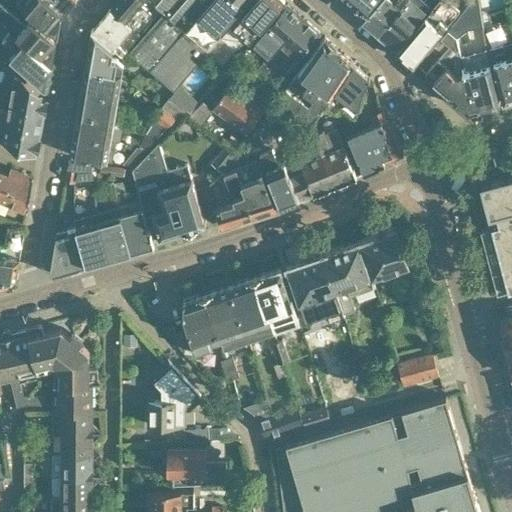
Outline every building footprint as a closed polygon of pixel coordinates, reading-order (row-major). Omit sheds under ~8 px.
[(60,17),(63,14),(46,0),(29,0),(22,8),(57,37),(58,37),(60,19),(61,18),(60,17)] [(75,0),(46,0),(63,14),(75,0)] [(142,3),(144,0),(117,0),(110,8),(131,27),(132,26),(137,31),(153,13),(142,3)] [(210,0),(160,0),(156,5),(164,12),(130,51),(150,70),(210,0)] [(210,0),(150,70),(174,90),(221,38),(231,26),(253,0),(210,0)] [(253,0),(231,26),(221,38),(235,50),(245,38),(249,42),(285,1),(284,0),(253,0)] [(349,0),(351,1),(351,2),(360,10),(368,16),(380,0),(349,0)] [(402,6),(401,5),(396,1),(396,0),(380,0),(368,16),(364,20),(379,33),(402,6)] [(431,5),(424,0),(405,0),(401,5),(402,6),(379,33),(395,47),(431,5)] [(449,0),(439,0),(398,49),(414,63),(460,9),(449,0)] [(57,41),(31,18),(26,24),(0,2),(0,17),(53,64),(57,41)] [(270,57),(305,18),(288,3),(253,43),(270,57)] [(97,24),(91,31),(112,49),(131,27),(110,8),(97,24)] [(476,36),(475,28),(484,26),(481,9),(463,12),(451,26),(457,31),(465,38),(476,36)] [(53,64),(0,17),(0,33),(17,48),(11,55),(46,88),(48,89),(53,64)] [(297,58),(320,32),(305,18),(270,57),(279,66),(291,52),(297,58)] [(460,58),(462,57),(458,37),(449,29),(427,54),(436,61),(426,73),(468,109),(480,106),(475,90),(471,91),(466,73),(464,74),(460,58)] [(90,39),(85,67),(122,74),(124,64),(118,58),(112,57),(113,49),(112,49),(91,31),(90,39)] [(286,90),(278,102),(301,119),(311,126),(313,122),(319,113),(324,106),(354,61),(325,36),(292,82),(316,99),(310,107),(286,90)] [(511,97),(511,41),(490,48),(504,100),(511,97)] [(118,44),(114,49),(123,56),(126,52),(118,44)] [(486,51),(462,57),(460,58),(464,74),(466,73),(471,91),(475,90),(480,106),(500,101),(486,51)] [(364,87),(371,76),(354,61),(324,106),(334,111),(335,111),(342,104),(356,116),(359,108),(364,87)] [(85,67),(81,90),(118,96),(122,74),(85,67)] [(39,92),(16,74),(10,104),(43,113),(44,113),(46,99),(38,98),(39,92)] [(230,120),(247,98),(229,85),(214,108),(230,120)] [(117,103),(118,96),(81,90),(77,111),(115,118),(125,122),(125,121),(130,123),(133,109),(117,103)] [(170,96),(163,106),(172,113),(176,116),(175,117),(179,120),(187,109),(170,96)] [(264,110),(247,98),(230,120),(247,133),(264,110)] [(207,103),(193,117),(202,124),(214,108),(207,103)] [(40,134),(43,113),(10,104),(9,109),(0,107),(0,117),(8,119),(7,125),(40,134)] [(167,126),(175,117),(176,116),(172,113),(163,106),(155,119),(167,126)] [(334,111),(324,106),(319,113),(329,119),(334,111)] [(404,153),(382,110),(372,114),(377,123),(349,135),(365,172),(381,165),(381,163),(404,153)] [(122,141),(125,122),(115,118),(77,111),(73,133),(111,139),(117,141),(117,140),(122,141)] [(0,129),(5,130),(3,141),(19,151),(37,155),(40,138),(39,138),(40,134),(7,125),(8,119),(0,117),(0,129)] [(161,134),(167,126),(155,119),(149,121),(147,124),(148,130),(147,132),(158,137),(161,134)] [(325,129),(315,133),(336,184),(357,175),(338,127),(326,132),(325,129)] [(73,133),(70,154),(113,162),(113,161),(117,141),(111,139),(73,133)] [(336,184),(315,133),(309,136),(306,140),(309,148),(298,152),(300,157),(299,157),(314,193),(336,184)] [(262,137),(252,141),(257,153),(267,149),(262,137)] [(236,154),(225,146),(212,163),(222,170),(236,154)] [(300,199),(285,163),(280,165),(273,148),(260,153),(282,206),(300,199)] [(189,163),(156,173),(150,151),(133,169),(142,200),(146,215),(153,213),(160,236),(182,229),(206,222),(189,163)] [(314,193),(299,157),(285,163),(300,199),(314,193)] [(69,158),(67,170),(76,172),(75,179),(93,177),(92,162),(69,158)] [(258,158),(235,168),(250,216),(278,208),(258,158)] [(112,174),(114,165),(102,163),(100,172),(112,174)] [(124,176),(126,168),(126,167),(114,165),(112,174),(124,176)] [(0,200),(28,211),(34,177),(11,168),(8,175),(0,171),(0,200)] [(250,216),(235,168),(225,172),(210,185),(222,225),(250,216)] [(75,179),(76,172),(67,170),(65,181),(74,182),(75,179)] [(511,176),(482,185),(490,215),(492,215),(493,221),(511,215),(511,176)] [(154,246),(146,215),(142,200),(119,206),(132,252),(154,246)] [(132,252),(119,206),(97,212),(109,258),(132,252)] [(109,258),(97,212),(75,218),(77,226),(76,226),(87,264),(109,258)] [(511,239),(511,215),(493,221),(494,224),(481,228),(482,232),(480,232),(483,242),(484,242),(486,247),(511,239)] [(17,278),(24,228),(8,226),(5,242),(0,240),(0,286),(2,286),(3,286),(11,284),(17,278)] [(87,264),(76,226),(69,228),(69,229),(57,232),(50,271),(53,274),(87,264)] [(397,228),(360,240),(372,276),(373,276),(409,264),(397,228)] [(511,264),(511,239),(486,247),(487,252),(486,253),(488,263),(490,263),(492,269),(511,264)] [(360,240),(324,253),(343,309),(344,312),(356,308),(351,294),(375,286),(376,285),(373,276),(372,276),(360,240)] [(324,253),(286,266),(302,312),(305,322),(343,309),(324,253)] [(511,288),(511,264),(492,269),(493,273),(491,274),(494,284),(495,283),(498,292),(511,288)] [(281,267),(256,276),(273,325),(275,332),(300,324),(297,317),(281,267)] [(256,276),(232,284),(251,341),(275,332),(273,325),(256,276)] [(232,284),(206,293),(223,342),(226,349),(251,341),(232,284)] [(188,327),(168,333),(186,355),(223,342),(206,293),(183,301),(183,312),(188,327)] [(511,315),(502,318),(504,325),(500,326),(511,367),(511,315)] [(58,409),(92,409),(92,394),(103,383),(98,378),(98,368),(89,368),(89,351),(62,329),(44,334),(42,324),(11,332),(5,328),(0,336),(0,378),(10,376),(17,407),(27,404),(45,404),(45,395),(25,395),(21,379),(41,376),(39,369),(53,366),(55,367),(55,382),(58,382),(58,409)] [(278,340),(272,342),(275,351),(287,348),(284,338),(278,340)] [(290,358),(287,348),(275,351),(279,362),(290,358)] [(439,375),(433,352),(398,362),(398,364),(402,377),(404,384),(439,375)] [(228,357),(222,359),(225,369),(237,365),(233,355),(228,357)] [(169,400),(148,400),(149,424),(172,424),(172,441),(171,441),(171,442),(239,438),(239,437),(238,436),(239,436),(229,426),(185,428),(185,424),(185,409),(190,409),(202,398),(203,397),(172,364),(155,380),(169,396),(169,400)] [(398,364),(390,367),(393,379),(402,377),(398,364)] [(240,375),(237,365),(225,369),(229,379),(240,375)] [(345,383),(325,390),(330,404),(366,393),(356,366),(341,371),(345,383)] [(480,511),(446,396),(276,446),(284,511),(480,511)] [(331,420),(327,406),(302,413),(306,427),(331,420)] [(58,410),(52,410),(52,432),(62,432),(104,432),(97,426),(92,426),(92,409),(58,409),(58,410)] [(33,419),(25,419),(25,432),(33,432),(33,419)] [(33,444),(33,432),(25,432),(25,444),(33,444)] [(61,454),(92,454),(92,438),(98,438),(104,432),(62,432),(61,454)] [(168,450),(166,453),(166,460),(168,462),(168,475),(174,475),(174,484),(226,483),(226,460),(206,460),(206,446),(168,447),(168,450)] [(61,454),(52,454),(52,475),(61,475),(103,475),(97,470),(92,470),(92,454),(61,454)] [(33,462),(25,462),(25,475),(33,475),(33,462)] [(33,487),(33,475),(25,475),(25,487),(33,487)] [(61,475),(52,475),(52,497),(61,497),(93,497),(93,486),(93,481),(98,481),(103,475),(61,475)] [(150,506),(150,511),(187,511),(188,506),(195,506),(194,491),(150,491),(150,493),(148,495),(148,503),(150,506)] [(61,497),(52,497),(52,511),(92,511),(93,497),(61,497)] [(213,505),(213,511),(239,511),(242,511),(241,500),(230,501),(224,501),(224,505),(213,505)]
